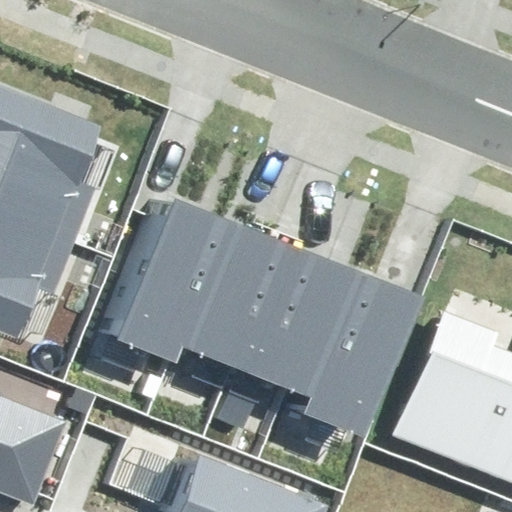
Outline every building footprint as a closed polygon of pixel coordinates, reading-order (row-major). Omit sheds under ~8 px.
[(0,84),(0,202),(66,227),(86,177),(61,167),(81,115),(0,84)] [(154,190),(101,327),(161,350),(167,335),(214,214),(154,190)] [(0,202),(0,319),(1,320),(20,271),(45,281),(66,227),(0,202)] [(214,214),(167,335),(228,358),(275,237),(214,214)] [(275,237),(228,358),(289,381),(336,260),(275,237)] [(336,260),(289,381),(283,397),(343,421),(397,284),(336,260)] [(432,314),(389,425),(511,472),(511,342),(511,345),(432,314)] [(0,387),(0,486),(36,501),(70,416),(0,387)] [(323,511),(327,504),(206,456),(183,511),(323,511)]
